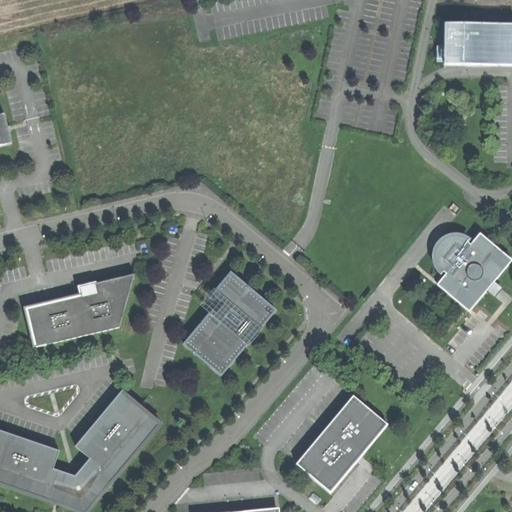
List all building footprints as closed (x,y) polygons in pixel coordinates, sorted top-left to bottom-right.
[(511,24),(445,24),(445,39),(445,46),(444,65),(511,66),(511,24)] [(0,146),(11,143),(5,115),(0,115),(0,146)] [(446,274),(437,285),(469,312),(488,290),(491,293),(494,290),(497,285),(494,282),(511,261),(480,233),(470,245),(468,243),(469,241),(467,240),(464,238),(460,236),(457,236),(454,236),(451,236),(448,237),(445,239),(443,240),(439,244),(437,247),(436,250),(435,253),(435,257),(435,260),(436,263),(437,266),(439,269),(440,271),(443,273),(444,271),(446,274)] [(213,310),(184,344),(195,354),(194,354),(195,355),(198,351),(212,363),(209,367),(210,367),(221,376),(250,342),(251,342),(249,340),(256,331),(258,333),(259,332),(258,332),(276,310),(231,273),(212,294),(225,304),(221,309),(217,313),(213,310)] [(33,335),(36,348),(119,328),(135,274),(94,284),(96,292),(57,302),(57,305),(49,307),(48,304),(24,310),(30,336),(33,335)] [(0,484),(23,492),(49,501),(55,483),(72,489),(73,490),(73,491),(74,493),(76,494),(77,495),(79,495),(81,494),(83,493),(84,492),(84,491),(85,489),(85,488),(85,486),(96,472),(110,484),(160,424),(152,418),(151,419),(128,400),(129,398),(121,392),(75,447),(90,459),(75,476),(53,469),(59,451),(0,430),(0,484)] [(358,454),(361,456),(363,454),(388,424),(353,396),(324,431),(296,464),(330,493),(357,461),(355,458),(358,454)] [(107,488),(110,484),(96,472),(85,486),(85,488),(85,489),(84,491),(84,492),(83,493),(81,494),(79,495),(77,495),(76,494),(74,493),(73,491),(73,490),(72,489),(55,483),(49,501),(54,503),(57,504),(61,505),(81,511),(86,511),(102,493),(107,488)]
